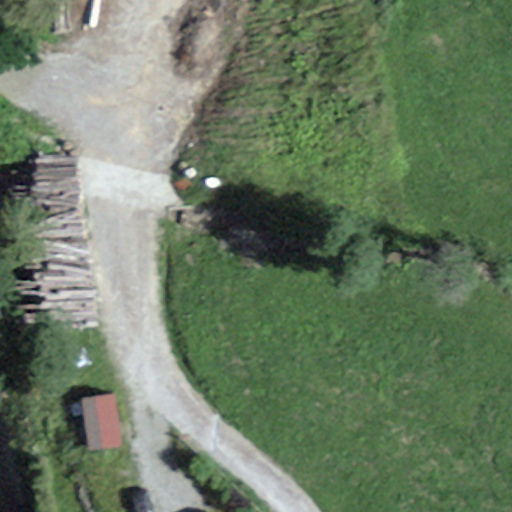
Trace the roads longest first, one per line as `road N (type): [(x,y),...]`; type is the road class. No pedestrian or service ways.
road 1 (track): [(141,346),(110,117)]
road 2 (track): [(141,346),(209,426),(302,511)]
road 3 (track): [(110,117),(143,50),(155,0)]
